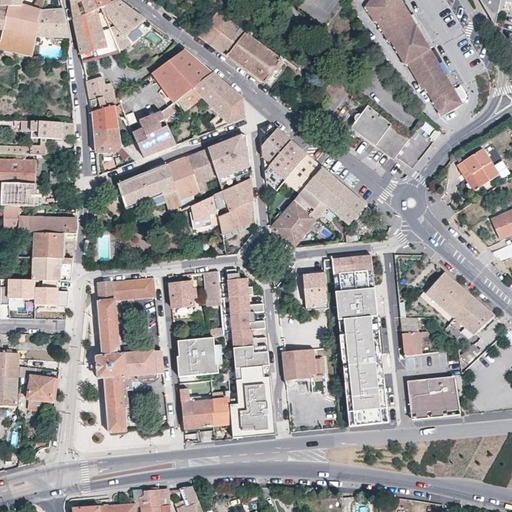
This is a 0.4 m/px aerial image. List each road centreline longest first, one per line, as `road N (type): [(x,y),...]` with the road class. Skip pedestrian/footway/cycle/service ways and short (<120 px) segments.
road 1 (primary): [(50,488),(291,467),(511,504)]
road 2 (residential): [(66,0),(86,189)]
road 3 (residential): [(405,433),(386,246)]
road 4 (residential): [(161,269),(179,454)]
road 5 (residential): [(266,258),(284,442)]
road 6 (residential): [(277,109),(134,0)]
road 7 (residential): [(253,123),(86,189)]
road 8 (residential): [(277,109),(408,199)]
road 9 (residential): [(59,468),(73,328)]
road 10 (residential): [(253,123),(266,258)]
road 11 (primary): [(405,433),(284,442)]
road 12 (primary): [(179,454),(59,468)]
road 13 (residential): [(266,258),(386,246)]
